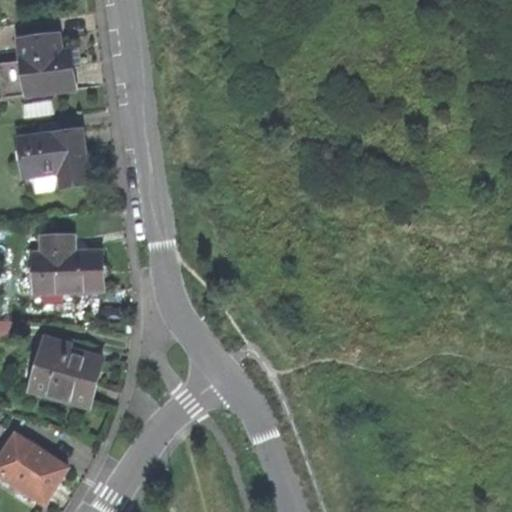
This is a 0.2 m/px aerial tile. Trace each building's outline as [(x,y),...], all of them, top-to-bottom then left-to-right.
[(59,33),(19,39),(22,57),(0,61),(5,96),(76,86),(73,66),(70,46),(61,48),(59,33)] [(82,127),(22,135),(26,170),(60,165),(62,182),(88,178),(85,153),(82,127)] [(36,252),(38,291),(104,287),(103,268),(102,249),(75,250),(75,234),(43,236),(44,252),(36,252)] [(16,320),(0,319),(0,333),(14,335),(16,320)] [(94,348),(69,341),(68,344),(46,338),(35,377),(50,381),(46,393),(90,405),(96,383),(103,359),(92,356),(94,348)] [(68,467),(18,434),(0,460),(0,473),(44,502),(57,484),(68,467)]
